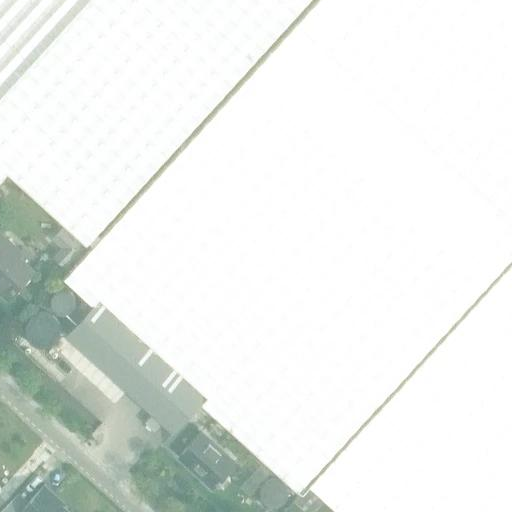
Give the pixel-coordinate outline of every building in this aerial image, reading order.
[(308,0),(0,0),(0,178),(6,171),(85,245),(195,125),(308,0)] [(511,0),(314,0),(63,277),(95,305),(103,296),(210,395),(202,403),(298,490),(511,253),(511,0)] [(0,288),(7,296),(33,267),(19,254),(22,251),(0,230),(0,288)] [(391,396),(309,486),(338,511),(511,511),(511,263),(489,289),(423,361),(391,396)] [(176,432),(202,403),(210,395),(103,296),(95,305),(69,334),(176,432)] [(237,462),(203,431),(183,452),(202,470),(200,473),(214,486),(237,462)] [(19,510),(21,511),(23,511),(25,511),(73,511),(43,484),(19,510)]
